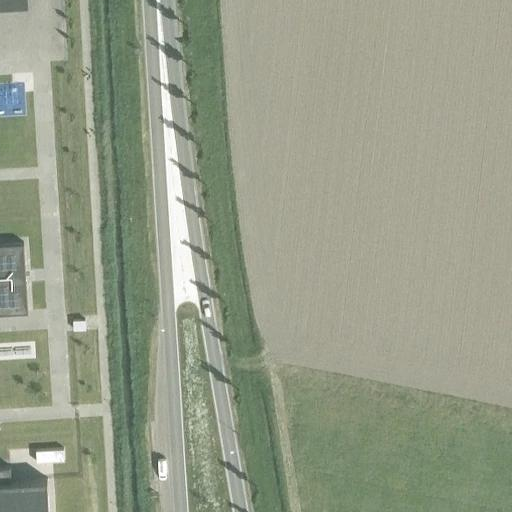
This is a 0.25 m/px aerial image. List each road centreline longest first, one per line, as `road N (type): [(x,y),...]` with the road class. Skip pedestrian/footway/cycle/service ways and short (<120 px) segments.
road 1 (secondary): [(240,511),(161,0)]
road 2 (secondary): [(151,0),(176,511)]
